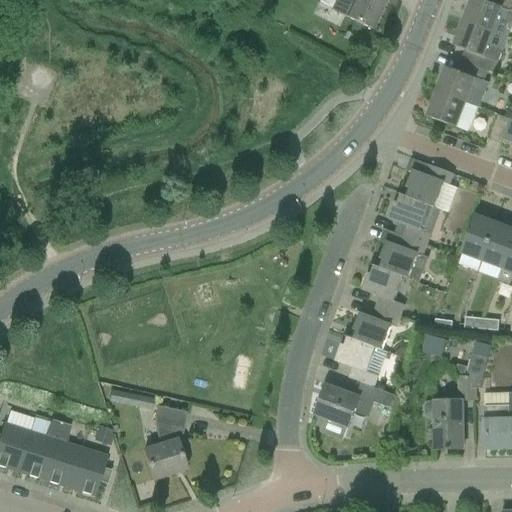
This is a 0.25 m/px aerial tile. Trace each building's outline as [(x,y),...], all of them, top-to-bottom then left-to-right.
[(342,17),(372,31),(387,0),(335,0),(330,10),(343,16),(342,17)] [(471,0),(463,22),(493,34),(502,10),(510,13),(511,8),(511,0),(510,0),(484,0),(483,2),(478,0),(471,0)] [(488,48),(493,34),(463,22),(454,47),(465,51),(461,62),(488,72),(489,72),(494,74),(502,53),(488,48)] [(484,83),(488,72),(461,62),(457,72),(446,68),(436,93),(466,104),(475,80),(484,83)] [(427,118),(457,129),(457,128),(467,133),(477,109),(436,93),(427,118)] [(501,146),(503,141),(511,121),(498,116),(489,141),(501,146)] [(511,116),(511,121),(503,141),(511,143),(511,116)] [(398,195),(398,196),(402,197),(436,209),(445,184),(450,186),(454,175),(429,166),(425,177),(413,172),(407,189),(411,191),(408,198),(398,195)] [(395,203),(389,220),(398,223),(407,226),(403,238),(427,247),(432,234),(440,211),(436,209),(402,197),(399,205),(395,203)] [(481,261),(495,225),(475,217),(461,253),(462,254),(459,264),(477,271),(481,261)] [(511,241),(511,230),(495,225),(481,261),(502,269),(511,241)] [(384,262),(380,270),(404,278),(410,280),(420,284),(429,259),(424,257),(427,247),(403,238),(399,248),(386,244),(380,260),(384,262)] [(511,241),(502,269),(498,281),(510,285),(511,278),(511,241)] [(369,274),(362,291),(380,298),(376,309),(401,318),(405,306),(395,302),(404,278),(380,270),(372,266),(371,267),(375,268),(373,276),(369,274)] [(360,315),(354,332),(358,333),(355,341),(375,348),(383,352),(392,327),(397,329),(401,318),(376,309),(372,319),(360,315)] [(481,330),(482,320),(466,318),(465,329),(481,330)] [(451,333),(453,323),(436,320),(434,331),(451,333)] [(499,322),(482,320),(481,330),(498,332),(499,322)] [(423,353),(443,356),(446,338),(425,335),(423,353)] [(342,345),(336,362),(354,369),(350,380),(361,384),(369,387),(375,389),(379,377),(366,373),(375,348),(355,341),(345,337),(345,338),(349,340),(346,347),(342,345)] [(466,377),(458,377),(458,402),(462,402),(477,402),(477,389),(480,390),(492,348),(476,343),(466,377)] [(466,369),(457,366),(455,374),(465,376),(466,369)] [(322,399),(316,417),(325,420),(347,429),(348,429),(355,413),(369,419),(374,404),(364,400),(369,387),(361,384),(356,397),(346,393),(327,386),(325,391),(327,392),(324,400),(322,399)] [(369,387),(364,400),(374,404),(390,410),(395,397),(375,389),(369,387)] [(111,392),(109,403),(151,411),(153,400),(111,392)] [(485,422),(484,422),(484,430),(485,450),(511,449),(511,394),(509,394),(509,406),(485,407),(485,422)] [(428,403),(424,407),(424,417),(428,421),(434,420),(435,431),(435,451),(463,450),(463,430),(462,418),(462,402),(458,402),(451,402),(434,403),(428,403)] [(181,441),(186,414),(157,408),(154,423),(158,445),(141,450),(151,483),(187,472),(178,441),(181,441)] [(29,433),(16,474),(42,482),(60,424),(51,421),(44,438),(29,433)] [(70,427),(60,424),(42,482),(68,490),(81,449),(66,445),(70,427)] [(0,468),(16,474),(29,433),(3,425),(0,434),(0,468)] [(99,432),(96,441),(109,446),(112,436),(110,436),(111,432),(104,430),(100,428),(99,432)] [(107,458),(81,449),(68,490),(94,498),(99,483),(105,485),(105,486),(106,486),(111,471),(110,471),(110,472),(103,469),(107,458)]
